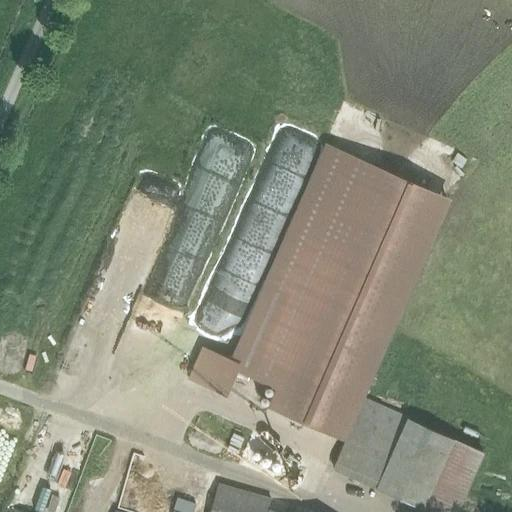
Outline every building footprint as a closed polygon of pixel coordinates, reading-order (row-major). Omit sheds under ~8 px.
[(226,380),(354,436),(366,408),(460,194),(333,138),(226,380)] [(249,159),(250,149),(227,147),(225,163),(233,163),(234,158),(249,159)] [(211,265),(237,194),(206,183),(180,253),(211,265)] [(132,193),(61,398),(101,411),(171,207),(132,193)] [(248,203),(231,244),(269,259),(285,217),(248,203)] [(354,436),(347,450),(340,470),(420,508),(424,500),(449,510),(475,451),(366,408),(354,436)] [(262,511),(264,508),(207,491),(200,511),(262,511)]
